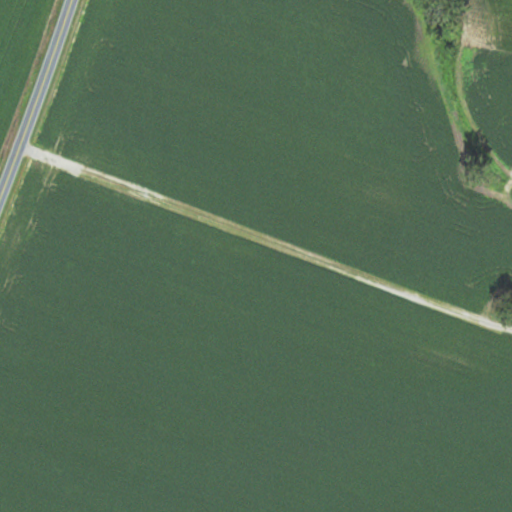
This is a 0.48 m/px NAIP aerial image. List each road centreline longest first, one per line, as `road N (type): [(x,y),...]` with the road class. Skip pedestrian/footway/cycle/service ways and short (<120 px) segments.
road 1 (residential): [(17,157),(484,316),(511,316)]
road 2 (residential): [(0,203),(73,0)]
